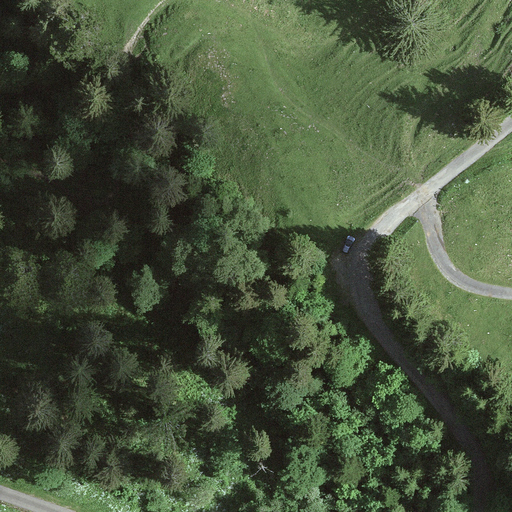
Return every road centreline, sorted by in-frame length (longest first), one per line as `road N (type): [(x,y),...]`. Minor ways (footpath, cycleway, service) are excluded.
road 1 (unclassified): [(511,124),(384,225),(362,264),(370,315),(475,453),(481,511)]
road 2 (track): [(511,293),(475,286),(446,267),(422,195)]
